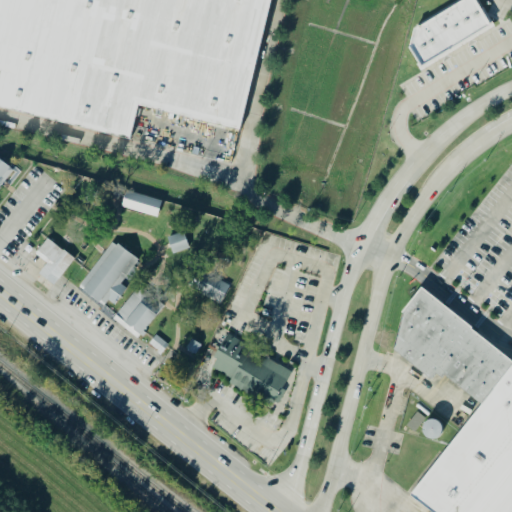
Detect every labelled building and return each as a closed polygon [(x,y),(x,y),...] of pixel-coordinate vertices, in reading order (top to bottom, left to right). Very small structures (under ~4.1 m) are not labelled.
[(0,0),(272,0),(239,132),(137,105),(128,141),(0,107),(0,0)] [(407,47),(421,70),(494,27),(476,0),(461,0),(413,28),(407,47)] [(0,163),(12,173),(0,186),(0,163)] [(122,207),(126,192),(161,202),(157,216),(122,207)] [(188,250),(171,256),(166,238),(182,234),(188,250)] [(45,241),(72,263),(51,288),(37,275),(45,266),(35,255),(45,241)] [(110,244),(137,263),(102,309),(76,290),(110,244)] [(213,255),(227,255),(227,269),(212,268),(213,255)] [(195,270),(228,289),(217,307),(184,288),(195,270)] [(138,287),(164,309),(136,342),(111,320),(138,287)] [(511,511),(433,511),(410,494),(481,403),(445,374),(442,377),(436,372),(431,378),(394,348),(402,311),(421,287),(511,360),(511,511)] [(291,373),(226,335),(206,370),(270,408),(291,373)] [(154,338),(167,347),(158,359),(145,347),(154,338)] [(190,342),(199,347),(193,357),(184,351),(190,342)] [(426,419),(418,412),(406,426),(415,433),(426,419)] [(441,438),(441,420),(423,420),(423,439),(441,438)]
